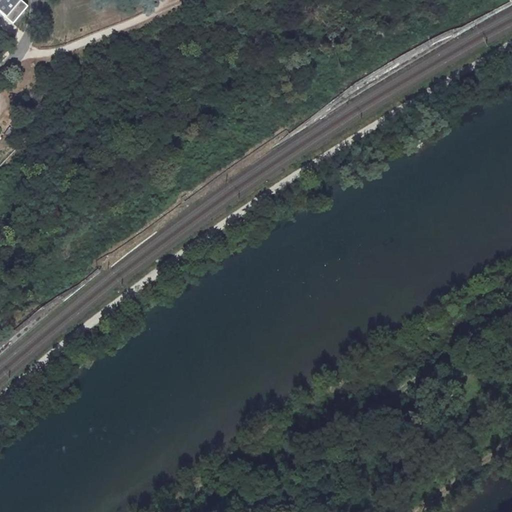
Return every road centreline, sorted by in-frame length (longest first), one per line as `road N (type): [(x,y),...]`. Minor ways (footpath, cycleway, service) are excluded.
road 1 (track): [(0,399),(225,220),(511,44)]
road 2 (unknown): [(17,49),(70,43),(175,0)]
